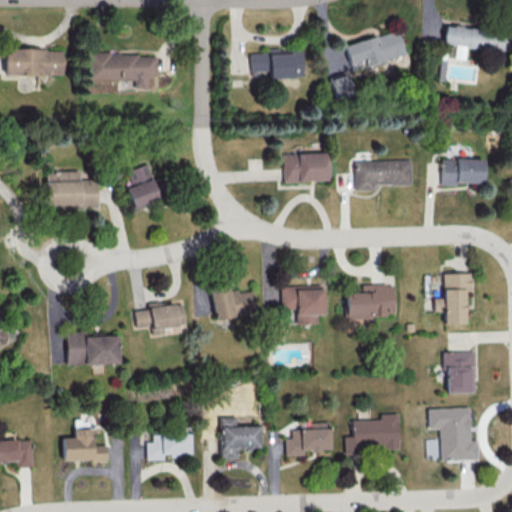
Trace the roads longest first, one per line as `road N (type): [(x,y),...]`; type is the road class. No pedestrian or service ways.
road 1 (residential): [(511,263),(474,234),(356,239),(294,233),(248,216),(199,240),(94,261)]
road 2 (residential): [(511,475),(492,492),(466,497),(90,511)]
road 3 (residential): [(248,216),(230,204),(206,137),(205,0)]
road 4 (residential): [(94,261),(71,241),(52,247),(46,263),(67,282),(94,261)]
